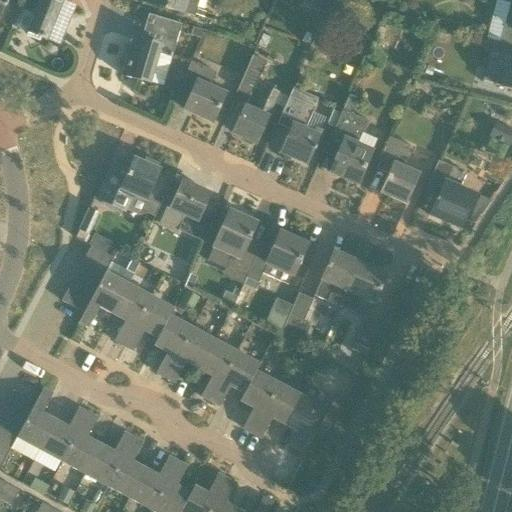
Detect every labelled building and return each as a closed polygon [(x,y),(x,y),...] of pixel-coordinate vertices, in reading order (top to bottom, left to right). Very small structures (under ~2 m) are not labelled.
[(0,0),(0,18),(5,8),(6,9),(9,0),(0,0)] [(26,0),(22,11),(34,16),(27,33),(59,46),(60,45),(59,44),(70,19),(68,18),(69,14),(72,8),(74,9),(75,8),(58,1),(59,0),(58,0),(26,0)] [(141,0),(141,1),(165,9),(164,10),(183,16),(183,15),(194,18),(195,16),(210,20),(211,15),(196,11),(199,0),(141,0)] [(333,2),(328,13),(335,16),(340,5),(333,2)] [(511,3),(510,3),(499,43),(511,47),(511,3)] [(127,57),(121,76),(150,85),(162,88),(171,58),(181,25),(155,17),(151,30),(166,34),(162,45),(148,41),(148,42),(141,40),(132,38),(127,57)] [(378,28),(373,39),(381,42),(386,32),(378,28)] [(192,29),(190,36),(200,39),(204,32),(192,29)] [(306,34),(302,43),(310,47),(314,38),(306,34)] [(257,46),(265,50),(270,39),(262,35),(257,46)] [(511,47),(499,43),(493,42),(482,83),(511,90),(511,47)] [(251,97),(266,63),(251,57),(237,91),(251,97)] [(212,123),(224,95),(209,88),(216,73),(191,63),(177,95),(189,100),(184,111),(212,123)] [(244,108),(232,134),(255,145),(279,94),(265,88),(254,112),(244,108)] [(349,96),(323,154),(335,159),(329,174),(357,186),(372,150),(357,144),(361,135),(361,134),(367,122),(353,116),(359,101),(349,96)] [(284,110),(277,126),(290,131),(280,154),(306,165),(318,137),(303,131),(313,109),(288,98),(283,110),(284,110)] [(511,141),(511,130),(495,123),(488,139),(509,148),(511,141)] [(379,162),(391,168),(379,194),(405,206),(419,175),(405,169),(414,149),(389,138),(379,162)] [(158,172),(157,171),(159,166),(145,160),(143,165),(133,161),(123,186),(107,179),(98,201),(124,212),(131,195),(158,207),(170,181),(156,175),(158,172)] [(437,162),(427,187),(439,193),(428,216),(460,230),(475,196),(459,189),(465,174),(437,162)] [(209,195),(182,183),(169,210),(184,217),(178,231),(203,242),(217,211),(205,205),(209,195)] [(97,214),(89,210),(79,232),(87,236),(97,214)] [(223,226),(207,262),(225,270),(224,272),(244,281),(246,278),(261,243),(250,238),(256,224),(231,213),(225,227),(223,226)] [(75,239),(84,244),(88,236),(79,232),(75,239)] [(288,286),(292,277),(306,246),(279,234),(273,248),(261,243),(246,278),(258,284),(262,274),(288,286)] [(85,259),(107,270),(111,263),(113,260),(91,248),(85,259)] [(113,260),(111,263),(134,274),(140,263),(117,251),(113,260)] [(333,253),(314,296),(326,302),(332,288),(346,294),(360,265),(333,253)] [(101,281),(105,274),(107,270),(85,259),(79,269),(101,281)] [(386,276),(360,265),(346,294),(340,308),(367,319),(386,276)] [(95,292),(101,281),(79,269),(73,280),(95,292)] [(112,316),(128,286),(105,274),(101,281),(95,292),(90,303),(84,314),(79,323),(89,328),(99,309),(112,316)] [(90,303),(95,292),(73,280),(67,291),(90,303)] [(237,298),(233,307),(243,312),(253,290),(243,285),(242,286),(237,298)] [(128,286),(112,316),(125,323),(114,342),(124,347),(150,298),(128,286)] [(84,314),(90,303),(67,291),(62,302),(84,314)] [(189,315),(198,299),(186,292),(177,309),(189,315)] [(222,299),(218,307),(230,313),(233,307),(237,298),(224,293),(222,299)] [(312,301),(298,295),(293,307),(281,332),(278,339),(298,347),(308,323),(304,321),(312,301)] [(124,347),(133,352),(143,333),(157,340),(169,317),(172,310),(150,298),(124,347)] [(265,324),(281,332),(293,307),(276,300),(265,324)] [(156,374),(165,379),(192,330),(169,317),(157,340),(153,347),(167,354),(156,374)] [(378,330),(364,323),(351,351),(366,357),(378,330)] [(185,364),(198,371),(214,342),(192,330),(165,379),(175,384),(185,364)] [(201,398),(207,401),(210,403),(236,354),(214,342),(198,371),(211,378),(201,398)] [(243,395),(255,374),(259,366),(236,354),(210,403),(219,408),(230,388),(243,395)] [(316,366),(316,371),(322,373),(327,373),(331,366),(320,360),(316,366)] [(252,434),(277,385),(255,374),(243,395),(239,402),(253,410),(242,429),(252,434)] [(285,427),(300,397),(277,385),(252,434),(261,439),(272,420),(285,427)] [(17,437),(16,439),(40,452),(41,452),(56,424),(42,415),(43,413),(52,395),(43,390),(35,404),(29,415),(23,426),(17,437)] [(35,404),(30,402),(12,392),(7,403),(29,415),(35,404)] [(323,409),(300,397),(285,427),(298,434),(287,453),(297,459),(323,409)] [(23,426),(29,415),(7,403),(1,414),(23,426)] [(56,424),(41,452),(61,463),(87,414),(78,409),(67,430),(56,424)] [(0,427),(17,437),(23,426),(1,414),(0,415),(0,427)] [(87,414),(61,463),(62,464),(84,476),(100,446),(86,439),(97,419),(87,414)] [(17,437),(0,427),(0,441),(11,447),(16,439),(17,437)] [(107,488),(133,439),(124,434),(113,454),(100,446),(84,476),(107,488)] [(142,444),(133,439),(107,488),(128,500),(144,470),(131,463),(142,444)] [(0,455),(6,458),(11,447),(0,441),(0,455)] [(151,511),(177,463),(168,458),(158,477),(144,470),(128,500),(150,511),(151,511)] [(177,463),(151,511),(180,511),(190,495),(176,488),(187,468),(177,463)] [(190,495),(180,511),(209,511),(227,480),(218,475),(207,495),(194,488),(190,495)] [(209,511),(238,511),(239,511),(226,505),(236,485),(227,480),(209,511)] [(18,492),(8,486),(0,500),(0,501),(10,507),(18,492)] [(67,506),(74,493),(64,488),(57,500),(67,506)] [(238,511),(267,511),(272,504),(262,499),(255,511),(238,511),(239,511),(238,511)] [(92,511),(95,507),(85,502),(79,511),(92,511)]
